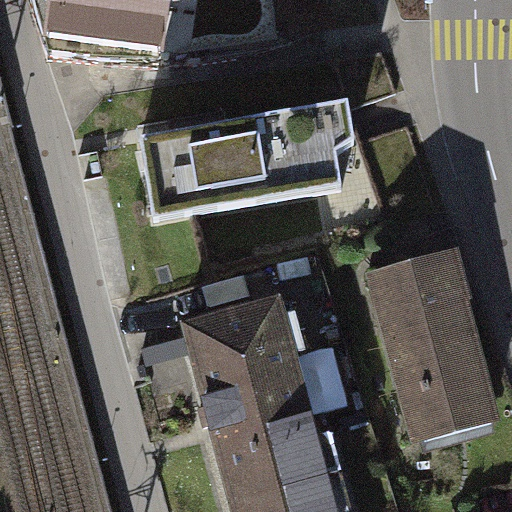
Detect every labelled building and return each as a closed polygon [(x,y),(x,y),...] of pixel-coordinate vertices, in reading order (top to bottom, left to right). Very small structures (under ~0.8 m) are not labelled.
[(166,0),(52,0),(48,37),(159,52),(166,0)] [(348,108),(140,141),(153,223),(342,193),(336,152),(354,149),(348,108)] [(448,258),(374,276),(417,442),(492,423),(460,303),(469,301),(457,255),(448,258)] [(280,303),(184,328),(230,505),(326,480),(280,303)] [(334,511),(326,480),(230,505),(232,511),(334,511)]
